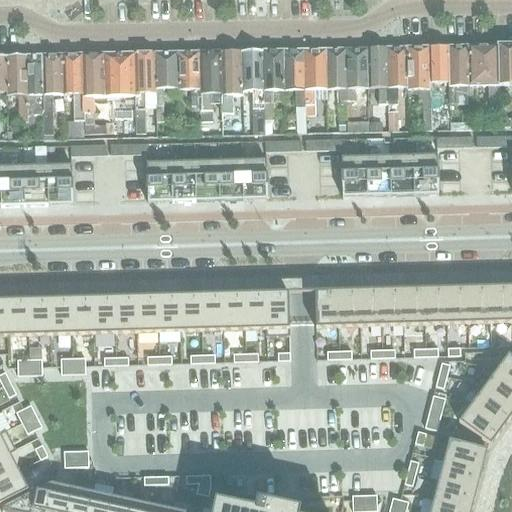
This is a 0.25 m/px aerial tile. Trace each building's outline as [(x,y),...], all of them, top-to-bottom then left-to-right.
[(468,87),(472,87),(489,86),(489,99),(499,98),(499,86),(498,46),(467,47),(468,87)] [(499,86),(511,86),(511,46),(498,46),(499,86)] [(436,92),(436,84),(450,84),(449,47),(429,48),(430,109),(441,109),(441,92),(436,92)] [(449,47),(450,84),(450,96),(468,95),(468,87),(467,47),(449,47)] [(388,104),(398,103),(398,88),(407,88),(407,48),(387,49),(388,89),(388,104)] [(431,128),(430,109),(429,48),(407,48),(407,88),(407,91),(418,91),(418,108),(423,108),(424,128),(431,128)] [(356,89),(367,89),(367,49),(346,50),(347,101),(356,101),(356,89)] [(388,104),(388,89),(387,49),(367,49),(367,89),(379,89),(379,104),(388,104)] [(306,106),(315,105),(315,90),(327,90),(326,50),(304,51),(305,105),(306,106)] [(338,90),(338,107),(347,107),(347,101),(346,50),(326,50),(327,90),(338,90)] [(273,91),(285,91),(284,51),(262,52),(264,120),(273,120),(273,91)] [(297,105),(305,105),(304,51),(284,51),(285,91),(296,91),(297,105)] [(200,119),(212,119),(211,91),(222,91),(221,52),(199,53),(200,106),(200,119)] [(223,113),(233,113),(233,96),(242,96),(242,92),(241,52),(221,52),(222,91),(223,113)] [(264,120),(262,52),(241,52),(242,92),(252,92),(252,108),(251,108),(252,124),(264,124),(264,120)] [(155,106),(163,106),(163,90),(178,89),(177,53),(154,54),(155,94),(155,106)] [(200,106),(199,53),(177,53),(178,89),(178,91),(191,91),(191,106),(200,106)] [(105,97),(136,96),(135,54),(104,55),(105,97)] [(136,117),(145,117),(145,94),(155,94),(154,54),(135,54),(136,96),(136,117)] [(84,118),(82,55),(62,56),(63,96),(75,96),(76,121),(66,122),(66,138),(84,137),(84,118)] [(84,118),(94,118),(93,97),(105,97),(104,55),(82,55),(84,118)] [(27,112),(26,56),(6,57),(7,93),(7,98),(18,97),(18,112),(27,112)] [(27,112),(36,112),(35,97),(44,96),(43,56),(26,56),(27,112)] [(45,135),(54,134),(53,96),(63,96),(62,56),(43,56),(44,96),(45,135)] [(398,115),(389,115),(389,134),(398,134),(398,115)] [(369,124),(350,124),(350,134),(369,134),(369,124)] [(494,137),(485,138),(486,148),(495,148),(494,137)] [(503,137),(494,137),(495,148),(504,148),(503,137)] [(511,137),(503,137),(504,148),(511,147),(511,137)] [(445,138),(436,139),(436,149),(445,149),(445,138)] [(454,138),(445,138),(445,149),(454,149),(454,138)] [(463,138),(454,138),(454,149),(463,149),(463,138)] [(472,138),(463,138),(463,149),(472,149),(472,138)] [(485,138),(476,138),(477,148),(486,148),(485,138)] [(314,141),(305,142),(306,152),(315,152),(314,141)] [(323,141),(314,141),(315,152),(324,152),(323,141)] [(332,141),(323,141),(324,152),(333,152),(332,141)] [(341,141),(332,141),(333,152),(342,151),(341,141)] [(274,142),(265,143),(265,153),(274,153),(274,142)] [(283,142),(274,142),(274,153),(283,153),(283,142)] [(292,142),(283,142),(283,153),(292,153),(292,142)] [(301,142),(292,142),(292,153),(301,152),(301,142)] [(147,145),(138,146),(138,156),(147,156),(147,145)] [(97,146),(88,147),(89,157),(98,157),(97,146)] [(106,146),(97,146),(98,157),(107,157),(106,146)] [(120,146),(111,146),(111,157),(120,157),(120,146)] [(129,146),(120,146),(120,157),(129,156),(129,146)] [(138,146),(129,146),(129,156),(138,156),(138,146)] [(79,147),(70,147),(71,158),(80,158),(79,147)] [(88,147),(79,147),(80,158),(89,157),(88,147)] [(36,167),(24,167),(25,207),(48,207),(47,167),(47,148),(35,148),(36,167)] [(413,156),(389,157),(390,197),(414,197),(413,156)] [(437,156),(413,156),(414,197),(438,196),(437,156)] [(389,157),(366,158),(367,198),(390,197),(389,157)] [(366,158),(341,158),(342,199),(367,198),(366,158)] [(266,160),(242,161),(243,201),(267,201),(266,160)] [(242,161),(218,162),(219,202),(243,201),(242,161)] [(195,162),(171,163),(172,203),(196,203),(195,162)] [(218,162),(195,162),(196,203),(219,202),(218,162)] [(171,163),(147,164),(148,204),(172,203),(171,163)] [(72,166),(47,167),(48,207),(73,206),(72,166)] [(24,167),(0,168),(1,208),(25,207),(24,167)] [(510,287),(489,288),(490,324),(511,324),(510,287)] [(467,288),(446,289),(447,326),(468,325),(467,288)] [(489,288),(467,288),(468,325),(490,324),(489,288)] [(446,289),(424,290),(425,326),(447,326),(446,289)] [(402,290),(381,291),(382,327),(404,327),(402,290)] [(424,290),(402,290),(404,327),(425,326),(424,290)] [(359,291),(338,292),(339,329),(360,328),(359,291)] [(381,291),(359,291),(360,328),(382,327),(381,291)] [(338,292),(315,293),(316,329),(339,329),(338,292)] [(288,293),(266,294),(267,330),(266,331),(266,338),(290,337),(288,293)] [(266,294),(244,295),(245,331),(266,331),(267,330),(266,294)] [(222,295),(201,296),(202,332),(223,332),(222,295)] [(244,295),(222,295),(223,332),(245,331),(244,295)] [(179,296),(158,297),(159,333),(180,333),(179,296)] [(201,296),(179,296),(180,333),(202,332),(201,296)] [(158,297),(136,298),(137,334),(159,333),(158,297)] [(114,298),(93,299),(94,335),(115,335),(114,298)] [(136,298),(114,298),(115,335),(137,334),(136,298)] [(71,299),(50,300),(51,336),(72,336),(71,299)] [(93,299),(71,299),(72,336),(94,335),(93,299)] [(28,300),(7,301),(8,338),(29,337),(28,300)] [(50,300),(28,300),(29,337),(51,336),(50,300)] [(460,349),(448,350),(448,358),(460,358),(460,349)] [(426,350),(413,351),(414,359),(426,359),(426,350)] [(438,350),(426,350),(426,359),(438,358),(438,350)] [(395,351),(382,352),(383,360),(395,360),(395,351)] [(382,352),(370,352),(370,360),(383,360),(382,352)] [(339,353),(327,353),(327,361),(340,361),(339,353)] [(352,353),(339,353),(340,361),(352,361),(352,353)] [(290,354),(278,354),(278,363),(290,362),(290,354)] [(246,355),(233,356),(234,364),(246,364),(246,355)] [(258,355),(246,355),(246,364),(258,363),(258,355)] [(215,356),(203,357),(203,365),(215,364),(215,356)] [(511,358),(509,356),(496,373),(511,385),(511,358)] [(171,357),(159,358),(160,366),(172,366),(171,357)] [(203,357),(190,357),(191,365),(203,365),(203,357)] [(159,358),(147,358),(147,366),(160,366),(159,358)] [(116,359),(104,359),(104,368),(116,367),(116,359)] [(128,359),(116,359),(116,367),(129,367),(128,359)] [(73,360),(61,360),(61,368),(73,368),(73,360)] [(85,360),(73,360),(73,368),(85,368),(85,360)] [(30,361),(18,362),(18,370),(30,369),(30,361)] [(42,361),(30,361),(30,369),(42,369),(42,361)] [(442,364),(439,376),(446,378),(450,366),(442,364)] [(73,368),(61,368),(61,369),(61,377),(73,376),(73,368)] [(85,368),(73,368),(73,376),(86,376),(85,368)] [(30,369),(18,370),(18,378),(30,378),(30,369)] [(42,369),(30,369),(30,378),(42,377),(42,369)] [(511,385),(496,373),(484,390),(511,410),(511,385)] [(5,374),(0,376),(0,382),(3,389),(11,385),(5,374)] [(439,376),(436,388),(443,390),(446,378),(439,376)] [(11,385),(3,389),(9,399),(16,396),(11,385)] [(511,410),(484,390),(472,406),(503,429),(511,416),(511,410)] [(433,397),(431,405),(443,408),(445,400),(433,397)] [(431,405),(429,413),(441,416),(443,408),(431,405)] [(472,406),(459,423),(490,446),(503,429),(472,406)] [(24,410),(29,421),(36,417),(31,407),(24,410)] [(24,410),(16,414),(22,425),(29,421),(24,410)] [(429,413),(427,421),(439,424),(441,416),(429,413)] [(36,417),(29,421),(35,432),(42,428),(36,417)] [(29,421),(22,425),(27,436),(35,432),(29,421)] [(427,421),(425,429),(437,432),(439,424),(427,421)] [(0,435),(0,436),(0,458),(9,454),(10,455),(16,452),(6,432),(0,434),(0,435)] [(418,433),(415,445),(423,447),(426,435),(418,433)] [(449,441),(444,462),(481,472),(487,451),(449,441)] [(42,447),(35,450),(41,461),(48,457),(46,453),(42,447)] [(76,452),(64,453),(64,461),(76,461),(76,452)] [(88,452),(76,452),(76,461),(89,460),(88,452)] [(9,454),(0,458),(0,481),(19,472),(10,455),(9,454)] [(89,460),(76,461),(77,469),(89,469),(89,460)] [(76,461),(64,461),(64,469),(77,469),(76,461)] [(410,462),(407,474),(415,476),(419,464),(410,462)] [(444,462),(438,482),(476,492),(481,472),(444,462)] [(19,472),(0,481),(0,506),(28,492),(19,472)] [(407,474),(404,485),(412,488),(415,476),(407,474)] [(210,476),(198,477),(198,485),(210,485),(210,476)] [(198,477),(186,477),(186,485),(198,485),(198,477)] [(156,478),(144,478),(144,487),(156,486),(156,478)] [(168,478),(156,478),(156,486),(168,486),(168,478)] [(52,485),(45,511),(66,511),(73,482),(72,482),(71,489),(52,485)] [(73,482),(66,511),(87,511),(93,487),(73,482)] [(438,482),(433,501),(471,511),(476,492),(438,482)] [(4,509),(3,511),(45,511),(52,485),(51,485),(4,509)] [(93,487),(87,511),(108,511),(112,498),(93,494),(94,487),(93,487)] [(377,496),(364,497),(365,505),(377,505),(377,496)] [(364,497),(352,497),(352,505),(365,505),(364,497)] [(112,498),(108,511),(129,511),(132,502),(112,498)] [(132,502),(129,511),(150,511),(153,500),(152,499),(150,506),(132,502)] [(393,499),(390,511),(392,511),(397,511),(401,501),(393,499)] [(153,500),(150,511),(171,511),(173,504),(153,500)] [(401,501),(397,511),(406,511),(408,503),(401,501)] [(433,501),(430,511),(470,511),(471,511),(433,501)] [(300,511),(257,502),(255,511),(215,503),(213,511),(300,511)]
